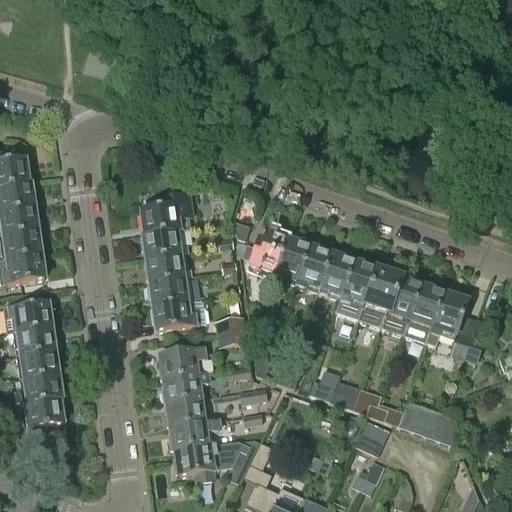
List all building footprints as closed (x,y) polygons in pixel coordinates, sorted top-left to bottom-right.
[(0,192),(30,189),(30,188),(28,188),(24,164),(11,166),(10,156),(7,157),(0,157),(0,192)] [(186,186),(167,179),(169,197),(187,194),(186,186)] [(30,191),(30,189),(0,192),(0,217),(33,213),(32,202),(34,201),(32,190),(30,191)] [(141,242),(180,237),(183,236),(190,235),(188,223),(191,222),(187,200),(155,204),(157,214),(140,216),(143,240),(141,241),(141,242)] [(0,217),(0,241),(37,237),(33,213),(0,217)] [(249,232),(234,227),(236,244),(244,247),(249,232)] [(37,239),(37,237),(0,241),(0,257),(1,266),(40,261),(38,250),(41,250),(39,238),(37,239)] [(183,261),(180,237),(141,242),(142,244),(139,244),(141,255),(143,255),(145,268),(183,261)] [(247,275),(273,284),(283,258),(285,259),(290,246),(268,238),(265,246),(258,244),(256,248),(253,247),(251,252),(246,250),(242,263),(247,265),(245,268),(249,270),(247,275)] [(230,244),(217,246),(219,255),(232,253),(230,244)] [(311,253),(290,246),(285,259),(283,258),(273,284),(293,291),(295,286),(296,287),(303,268),(304,267),(306,267),(311,253)] [(293,291),(316,299),(317,295),(319,294),(325,275),(327,274),(330,275),(334,261),(311,253),(306,267),(304,267),(303,268),(296,287),(295,286),(293,291)] [(40,261),(1,266),(0,266),(0,290),(43,285),(40,261)] [(149,291),(187,285),(183,261),(145,268),(148,291),(149,291)] [(356,269),(334,261),(330,275),(327,274),(325,275),(319,294),(317,295),(316,299),(338,306),(347,283),(349,282),(352,282),(356,269)] [(235,277),(233,268),(221,270),(222,279),(235,277)] [(357,325),(361,314),(362,309),(364,309),(369,292),(371,289),(374,290),(378,276),(356,269),(352,282),(349,282),(347,283),(338,306),(334,317),(357,325)] [(396,298),(401,284),(378,276),(374,290),(371,289),(369,292),(364,309),(362,309),(361,314),(357,325),(380,333),(383,322),(384,319),(386,318),(392,300),(394,297),(396,298)] [(383,322),(406,330),(414,307),(417,305),(418,305),(423,292),(401,284),(396,298),(394,297),(392,300),(386,318),(384,319),(383,322)] [(190,309),(187,285),(149,291),(148,291),(146,292),(147,302),(150,302),(152,315),(190,309)] [(225,303),(238,301),(237,292),(224,293),(225,303)] [(445,300),(423,292),(418,305),(417,305),(414,307),(406,330),(428,337),(428,338),(429,334),(431,333),(437,316),(439,313),(440,313),(445,300)] [(453,346),(462,321),(465,320),(467,315),(464,313),(466,307),(445,300),(440,313),(439,313),(437,316),(431,333),(429,334),(428,338),(428,337),(424,349),(435,352),(439,341),(453,346)] [(152,315),(149,315),(151,327),(154,327),(155,337),(205,330),(202,307),(190,309),(152,315)] [(10,324),(12,339),(51,334),(47,308),(3,314),(4,325),(10,324)] [(249,332),(259,330),(258,322),(247,324),(249,332)] [(214,328),(216,343),(240,339),(240,338),(244,337),(242,324),(214,328)] [(259,330),(249,332),(250,341),(261,340),(259,330)] [(52,343),(51,334),(12,339),(15,362),(54,357),(54,355),(57,354),(55,343),(52,343)] [(245,349),(244,337),(240,338),(240,339),(216,343),(218,353),(245,349)] [(464,366),(472,344),(457,339),(450,361),(463,366),(464,366)] [(472,342),(472,344),(464,366),(463,366),(461,372),(470,375),(472,369),(476,370),(484,346),(472,342)] [(162,384),(163,388),(184,385),(201,382),(201,380),(199,367),(204,366),(202,355),(159,361),(161,373),(159,373),(160,384),(162,384)] [(511,355),(509,357),(500,360),(501,364),(498,365),(503,378),(506,378),(509,386),(511,384),(511,355)] [(15,362),(18,386),(57,381),(54,357),(15,362)] [(253,362),(256,380),(264,383),(268,369),(267,360),(253,362)] [(233,384),(249,381),(250,381),(249,373),(232,375),(233,384)] [(337,381),(323,375),(318,388),(312,386),(307,399),(328,407),(335,386),(337,381)] [(286,391),(289,381),(280,378),(276,388),(286,391)] [(206,379),(201,380),(201,382),(184,385),(163,388),(164,396),(162,396),(163,407),(166,407),(166,411),(204,406),(202,389),(207,388),(206,379)] [(59,391),(57,381),(18,386),(22,410),(58,405),(61,405),(60,402),(63,401),(62,391),(59,391)] [(289,381),(286,391),(293,394),(297,384),(289,381)] [(264,395),(239,398),(240,409),(266,406),(264,395)] [(342,400),(334,397),(331,408),(338,410),(342,400)] [(22,410),(20,410),(22,424),(26,424),(28,435),(29,444),(47,441),(46,432),(62,430),(58,405),(22,410)] [(208,429),(207,427),(204,406),(166,411),(167,420),(165,421),(167,431),(169,431),(169,435),(208,429)] [(397,432),(411,437),(420,411),(406,406),(397,432)] [(375,424),(378,414),(369,410),(365,420),(375,424)] [(0,421),(9,420),(8,411),(0,412),(0,421)] [(411,437),(424,442),(434,416),(420,411),(411,437)] [(385,416),(378,414),(375,424),(382,426),(385,416)] [(445,420),(434,416),(424,442),(437,447),(446,423),(445,422),(445,420)] [(260,420),(242,422),(244,431),(261,428),(260,420)] [(437,447),(450,451),(459,426),(445,420),(445,422),(446,423),(437,447)] [(169,435),(171,444),(168,444),(170,455),(172,455),(173,456),(175,456),(175,457),(214,452),(213,450),(211,451),(209,437),(218,436),(217,426),(207,427),(208,429),(169,435)] [(366,427),(360,439),(382,449),(388,437),(366,427)] [(382,449),(360,439),(354,452),(376,462),(382,449)] [(260,444),(259,448),(248,472),(261,477),(272,482),(285,455),(260,444)] [(239,490),(248,472),(259,448),(253,445),(225,449),(226,458),(238,456),(225,484),(239,490)] [(217,475),(214,452),(175,457),(176,467),(173,467),(175,478),(178,478),(178,481),(194,479),(196,488),(213,486),(212,476),(217,475)] [(318,476),(323,466),(313,462),(309,471),(318,476)] [(330,469),(323,466),(318,476),(325,480),(330,469)] [(365,486),(360,496),(369,500),(374,490),(375,490),(383,471),(373,467),(365,486)] [(352,492),(360,496),(365,486),(357,482),(352,492)] [(485,503),(494,500),(492,492),(482,496),(485,503)] [(494,500),(485,503),(487,511),(488,511),(498,508),(494,500)] [(408,511),(412,506),(401,502),(396,511),(408,511)] [(301,511),(324,511),(306,503),(301,511)]
